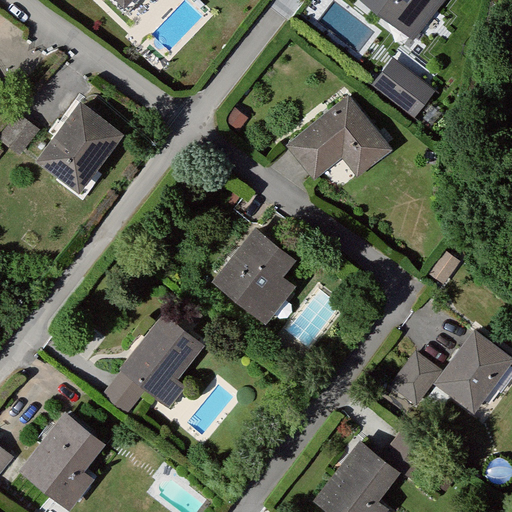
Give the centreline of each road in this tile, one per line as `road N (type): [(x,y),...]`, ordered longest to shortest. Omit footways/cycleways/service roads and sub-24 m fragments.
road 1 (residential): [(241,511),(384,323),(394,291),(384,268),(191,124)]
road 2 (residential): [(191,124),(0,367)]
road 3 (residential): [(191,124),(20,0)]
road 4 (residential): [(287,0),(191,124)]
